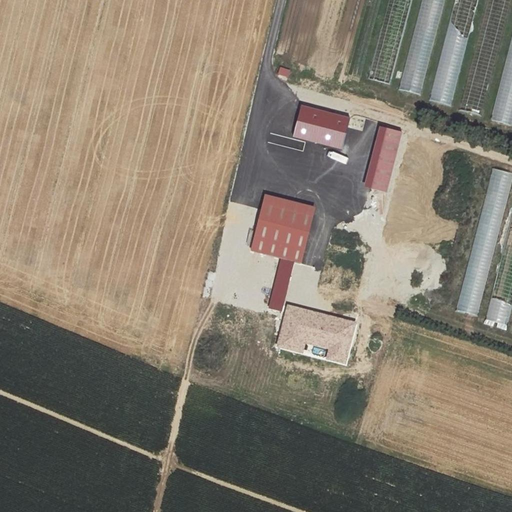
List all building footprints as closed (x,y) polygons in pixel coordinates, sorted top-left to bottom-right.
[(453,107),(475,0),(466,0),(454,56),(440,53),(430,102),(453,107)] [(511,128),(511,35),(492,124),(511,128)] [(411,41),(401,90),(419,94),(430,45),(411,41)] [(489,169),(458,313),(479,317),(510,173),(489,169)] [(511,211),(486,325),(507,330),(511,308),(511,211)]
